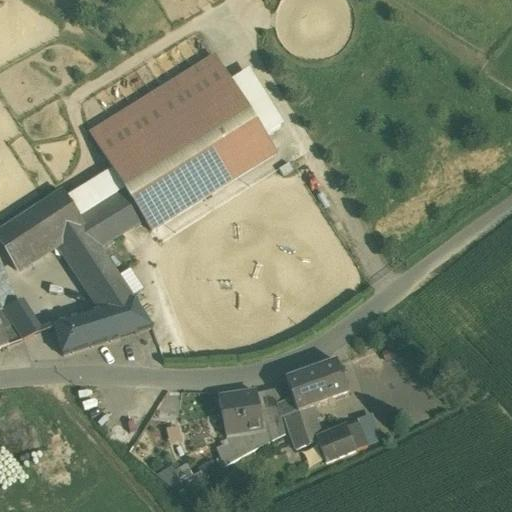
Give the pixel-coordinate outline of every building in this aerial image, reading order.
[(214,59),(91,136),(106,160),(229,83),(214,59)] [(229,83),(106,160),(107,161),(106,162),(123,188),(122,188),(145,224),(146,226),(151,233),(275,156),(229,83)] [(124,191),(80,221),(98,248),(99,250),(145,224),(124,191)] [(80,221),(63,194),(0,233),(0,247),(15,270),(60,240),(96,295),(108,287),(119,279),(99,250),(98,248),(80,221)] [(0,307),(21,341),(36,336),(17,305),(0,265),(0,307)] [(152,329),(119,279),(108,287),(123,305),(137,333),(152,329)] [(0,307),(0,351),(8,348),(21,341),(0,307)] [(101,309),(52,323),(62,356),(116,340),(108,313),(101,309)] [(348,395),(336,363),(319,369),(331,401),(348,395)] [(306,440),(301,425),(312,422),(318,420),(314,407),(331,401),(319,369),(285,381),(292,400),(277,405),(278,410),(280,418),(283,417),(295,451),(308,446),(306,440)] [(292,400),(285,381),(272,386),(273,387),(277,405),(292,400)] [(277,405),(273,387),(255,391),(255,392),(260,414),(278,410),(277,405)] [(255,392),(218,400),(226,437),(263,429),(260,414),(255,392)] [(312,422),(301,425),(306,440),(318,436),(312,422)] [(357,425),(345,430),(354,451),(366,447),(357,425)] [(345,430),(314,442),(323,465),(354,452),(354,451),(345,430)]
